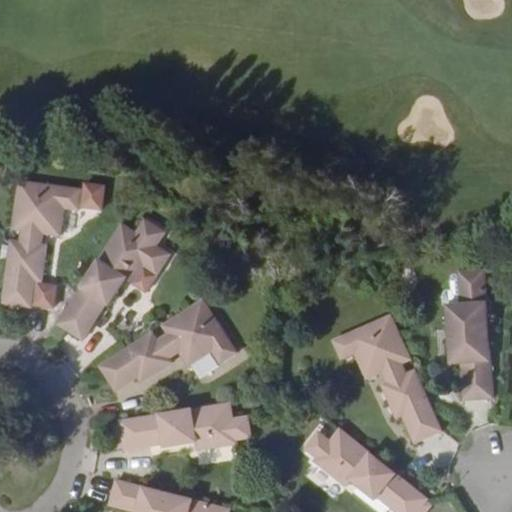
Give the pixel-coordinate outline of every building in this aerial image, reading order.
[(84,191),(21,181),(14,226),(14,228),(25,230),(23,241),(13,240),(13,243),(4,303),(34,307),(34,305),(55,308),(59,286),(39,283),(39,280),(44,281),(50,245),(44,244),(46,232),(63,235),(67,208),(81,210),(84,191)] [(176,259),(122,225),(58,325),(84,342),(97,321),(102,324),(123,293),(117,289),(123,281),(128,284),(138,290),(152,267),(166,276),(176,259)] [(494,392),(493,275),(467,275),(467,314),(458,314),(458,366),(468,366),(468,392),(494,392)] [(123,293),(128,284),(123,281),(117,289),(123,293)] [(239,354),(204,300),(166,323),(164,325),(170,334),(161,340),(155,332),(152,333),(101,367),(117,392),(141,378),(144,382),(175,364),(172,358),(182,352),(191,366),(215,353),(222,365),(239,354)] [(410,357),(392,315),(334,339),(342,358),(356,353),(366,378),(382,372),(387,383),(383,384),(398,418),(403,416),(414,440),(441,428),(417,372),(415,370),(408,374),(403,363),(411,360),(410,357)] [(235,420),(232,403),(121,421),(121,425),(125,445),(125,450),(164,442),(165,449),(188,445),(187,439),(196,438),(196,444),(197,451),(238,446),(237,440),(252,437),(249,418),(235,420)] [(125,445),(121,425),(114,426),(116,446),(125,445)] [(415,511),(426,497),(338,426),(327,441),(315,432),(303,447),(315,457),(311,461),(344,486),(349,480),(353,475),(359,482),(356,486),(373,500),(377,496),(397,511),(415,511)] [(353,475),(349,480),(356,486),(359,482),(353,475)] [(171,493),(119,480),(112,506),(135,511),(231,511),(232,510),(190,499),(171,493)]
